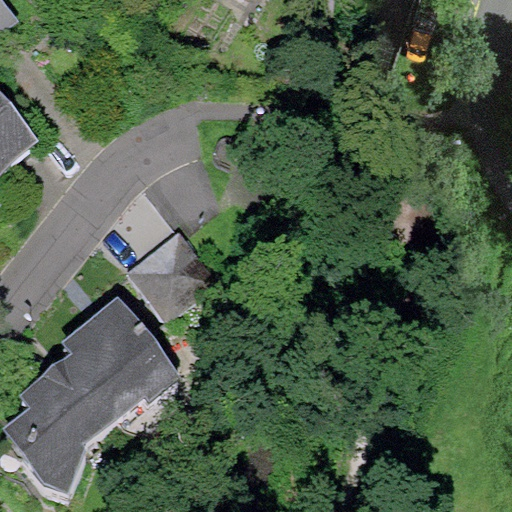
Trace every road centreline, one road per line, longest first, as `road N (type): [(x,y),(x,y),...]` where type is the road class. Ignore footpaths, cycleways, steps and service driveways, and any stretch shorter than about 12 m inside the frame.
road 1 (residential): [(0,333),(111,185),(187,124),(283,116)]
road 2 (residential): [(511,146),(488,117),(511,4)]
